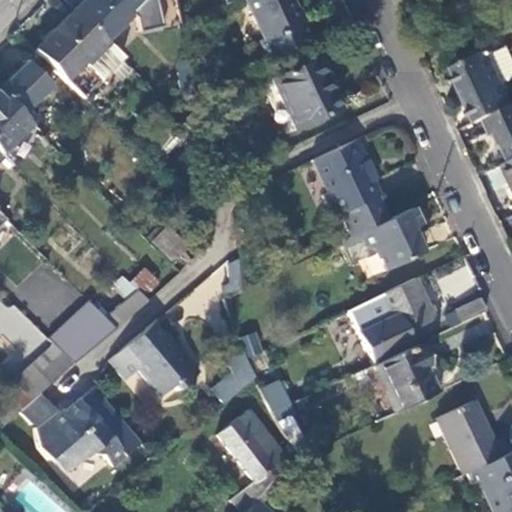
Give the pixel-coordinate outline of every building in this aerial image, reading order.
[(81,0),(74,8),(104,39),(133,10),(142,0),(81,0)] [(173,0),(142,0),(133,10),(136,13),(140,27),(160,23),(161,27),(179,23),(173,0)] [(299,21),(290,0),(243,0),(261,39),(257,41),(265,60),(310,39),(302,20),(299,21)] [(33,50),(80,98),(120,57),(104,39),(74,8),(33,50)] [(495,52),(509,81),(511,79),(511,46),(511,45),(495,52)] [(486,118),(511,106),(511,87),(509,81),(495,52),(493,49),(457,66),(473,100),(471,101),(480,122),(486,118)] [(261,83),(281,128),(338,102),(317,58),(261,83)] [(22,60),(0,82),(0,95),(19,115),(47,86),(22,60)] [(188,78),(191,94),(223,79),(217,65),(188,78)] [(188,78),(187,68),(175,71),(180,96),(191,94),(188,78)] [(0,95),(0,150),(27,123),(19,115),(0,95)] [(511,106),(486,118),(494,134),(501,131),(511,153),(511,106)] [(376,156),(366,135),(319,159),(334,191),(330,193),(341,215),(345,213),(355,233),(392,215),(375,179),(380,177),(371,158),(376,156)] [(213,227),(209,200),(188,206),(213,231),(213,227)] [(416,224),(408,208),(392,215),(355,233),(354,234),(357,240),(360,247),(368,250),(372,252),(380,270),(420,252),(408,228),(416,224)] [(172,263),(179,256),(186,249),(164,228),(150,242),(172,263)] [(357,240),(354,234),(339,241),(342,248),(351,245),(357,240)] [(176,272),(187,263),(179,256),(172,263),(170,266),(176,272)] [(445,299),(477,287),(467,262),(435,275),(445,299)] [(222,297),(239,289),(237,263),(226,265),(227,282),(221,286),(222,297)] [(136,291),(141,296),(155,281),(141,267),(126,282),(136,291)] [(136,291),(126,282),(120,276),(111,286),(126,300),(136,291)] [(365,300),(345,310),(359,343),(365,345),(369,343),(377,361),(409,346),(410,345),(404,332),(431,319),(412,278),(377,295),(386,316),(375,321),(365,300)] [(103,319),(113,328),(145,301),(141,296),(136,291),(126,300),(103,319)] [(458,322),(482,310),(477,298),(452,309),(458,322)] [(70,365),(96,342),(113,328),(103,319),(88,303),(46,341),(50,345),(70,365)] [(156,322),(110,359),(125,378),(138,368),(159,395),(172,385),(177,392),(200,373),(185,356),(180,361),(162,339),(166,335),(156,322)] [(249,356),(263,352),(256,331),(242,336),(249,356)] [(37,393),(70,365),(50,345),(9,381),(19,391),(29,400),(37,393)] [(411,350),(409,346),(377,361),(368,365),(390,413),(431,393),(420,369),(426,366),(418,347),(411,350)] [(253,379),(246,366),(236,350),(221,357),(228,374),(210,390),(220,405),(253,379)] [(287,404),(290,403),(279,378),(258,388),(271,412),(287,404)] [(0,425),(16,411),(29,400),(19,391),(0,408),(0,425)] [(51,458),(66,475),(88,457),(103,461),(108,468),(135,444),(90,391),(61,415),(56,408),(30,430),(35,453),(45,464),(51,458)] [(49,407),(37,393),(29,400),(16,411),(29,425),(49,407)] [(467,472),(505,454),(498,439),(491,442),(472,402),(434,419),(460,475),(467,472)] [(292,414),(287,404),(271,412),(276,423),(292,414)] [(247,411),(236,419),(248,434),(258,426),(247,411)] [(242,511),(253,500),(275,477),(268,469),(283,458),(258,426),(248,434),(236,419),(214,436),(250,482),(227,501),(235,511),(242,511)] [(294,459),(309,452),(295,427),(281,434),(294,459)] [(511,450),(505,454),(467,472),(476,492),(482,489),(492,511),(499,511),(511,506),(511,450)] [(129,511),(109,493),(93,506),(99,511),(129,511)] [(265,511),(253,500),(242,511),(265,511)] [(343,511),(338,503),(325,511),(343,511)]
